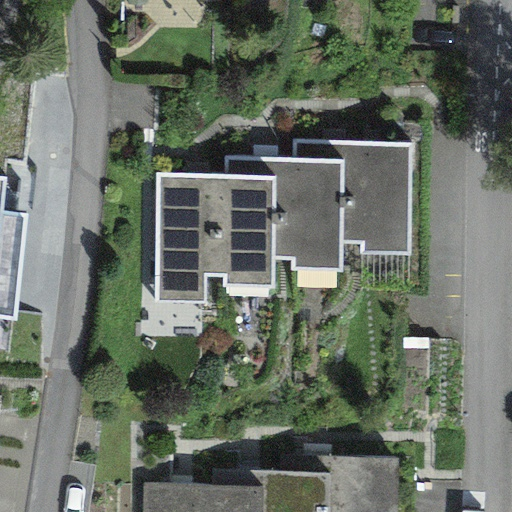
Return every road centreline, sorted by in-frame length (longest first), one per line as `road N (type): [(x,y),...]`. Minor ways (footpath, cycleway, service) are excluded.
road 1 (residential): [(84,0),(85,183),(46,511)]
road 2 (residential): [(485,511),(495,57)]
